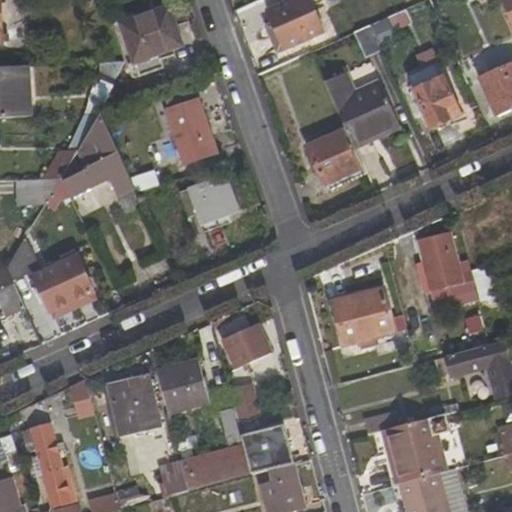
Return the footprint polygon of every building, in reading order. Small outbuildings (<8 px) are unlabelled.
[(284,51),(324,33),(309,0),(293,0),(275,9),(283,27),(275,31),(284,51)] [(391,0),(397,12),(425,0),(391,0)] [(511,0),(499,0),(511,26),(511,0)] [(161,54),(182,46),(169,8),(121,24),(139,78),(166,70),(161,54)] [(397,40),(387,17),(371,25),(381,47),(397,40)] [(354,33),(366,57),(382,49),(371,25),(354,33)] [(80,84),(92,88),(85,114),(99,115),(125,61),(86,63),(80,84)] [(356,83),(377,75),(372,62),(351,69),(356,83)] [(511,66),(480,81),(496,117),(511,109),(511,66)] [(28,67),(0,68),(0,119),(30,117),(28,67)] [(349,73),(326,82),(347,130),(356,149),(374,141),(371,135),(398,122),(380,80),(357,91),(349,73)] [(431,130),(461,116),(445,78),(415,91),(431,130)] [(166,114),(183,163),(217,152),(200,102),(183,107),(181,99),(168,104),(171,111),(166,114)] [(68,167),(73,176),(64,181),(71,198),(110,180),(127,215),(143,208),(137,195),(130,179),(99,115),(80,150),(84,159),(68,167)] [(374,141),(401,128),(398,122),(371,135),(374,141)] [(307,148),(325,186),(365,169),(356,149),(347,130),(307,148)] [(77,153),(57,151),(44,179),(62,178),(68,167),(77,153)] [(160,186),(155,171),(130,179),(137,195),(160,186)] [(187,190),(188,192),(197,217),(200,222),(239,207),(228,175),(187,190)] [(17,181),(19,207),(44,206),(62,178),(44,179),(17,181)] [(180,195),(189,220),(197,217),(188,192),(180,195)] [(489,218),(460,233),(467,257),(479,254),(486,250),(489,257),(511,246),(511,207),(505,211),(502,205),(485,211),(489,218)] [(429,291),(463,283),(450,235),(417,243),(429,291)] [(481,262),(483,262),(479,254),(467,257),(471,271),(483,269),(481,262)] [(77,258),(35,278),(52,314),(93,293),(77,258)] [(483,269),(471,271),(480,304),(496,298),(488,267),(483,269)] [(0,289),(0,305),(6,319),(25,310),(14,283),(0,289)] [(386,290),(334,304),(344,346),(360,342),(361,347),(378,343),(376,337),(407,330),(403,316),(392,318),(386,290)] [(55,321),(97,302),(93,293),(52,314),(55,321)] [(224,340),(237,371),(271,354),(258,325),(224,340)] [(488,369),(497,402),(511,397),(511,363),(506,341),(491,345),(445,357),(450,379),(488,369)] [(211,404),(201,362),(158,372),(169,414),(211,404)] [(157,429),(146,375),(115,382),(127,437),(157,429)] [(79,414),(94,409),(87,380),(72,387),(79,414)] [(252,381),(229,388),(239,421),(262,414),(252,381)] [(106,384),(118,439),(127,437),(115,382),(106,384)] [(228,444),(242,440),(234,409),(219,413),(228,444)] [(364,419),(368,433),(385,429),(400,425),(395,410),(364,419)] [(284,422),(296,457),(308,453),(295,418),(284,422)] [(385,429),(400,485),(440,475),(443,473),(430,418),(400,425),(385,429)] [(241,427),(243,435),(262,430),(260,421),(241,427)] [(72,476),(65,478),(63,468),(51,425),(24,433),(29,453),(37,451),(51,508),(78,501),(72,476)] [(253,474),(268,471),(295,463),(285,425),(262,430),(243,435),(249,456),(253,474)] [(511,433),(501,437),(506,457),(511,455),(511,433)] [(97,496),(113,492),(103,456),(87,459),(97,496)] [(253,474),(249,456),(184,473),(189,492),(253,474)] [(265,511),(295,511),(307,509),(295,463),(268,471),(271,482),(259,486),(265,511)] [(182,465),(162,472),(170,497),(189,492),(184,473),(182,465)] [(72,476),(70,466),(63,468),(65,478),(72,476)] [(400,485),(406,511),(449,511),(440,475),(400,485)] [(0,511),(25,511),(25,509),(20,510),(13,482),(0,485),(0,511)] [(138,488),(116,493),(117,495),(121,510),(136,506),(142,505),(138,488)] [(117,495),(89,502),(91,511),(115,511),(121,510),(117,495)] [(151,511),(149,503),(142,505),(136,506),(137,511),(151,511)]
